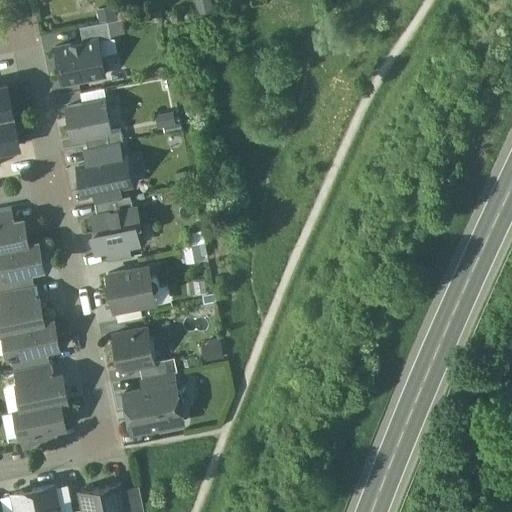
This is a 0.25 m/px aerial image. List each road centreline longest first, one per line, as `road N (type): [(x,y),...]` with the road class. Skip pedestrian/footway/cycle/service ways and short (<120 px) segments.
road 1 (residential): [(0,464),(105,443),(50,184)]
road 2 (primary): [(511,185),(423,377),(372,511)]
road 3 (residential): [(50,184),(26,49),(0,40)]
